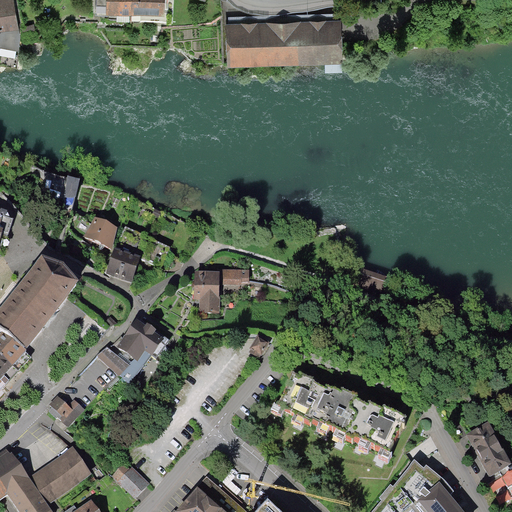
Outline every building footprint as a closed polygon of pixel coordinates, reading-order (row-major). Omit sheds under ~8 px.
[(0,0),(0,41),(18,44),(20,30),(13,0),(0,0)] [(131,0),(106,0),(106,6),(106,15),(131,16),(131,0)] [(165,0),(131,0),(131,16),(165,17),(165,0)] [(229,17),(229,24),(338,21),(338,15),(229,17)] [(342,64),(341,21),(338,21),(229,24),(227,24),(228,67),(342,64)] [(64,198),(76,200),(79,185),(67,183),(64,198)] [(0,214),(0,243),(2,234),(8,235),(12,219),(5,217),(5,215),(0,214)] [(81,239),(112,251),(117,232),(95,221),(81,239)] [(172,249),(126,229),(118,248),(163,268),(172,249)] [(107,276),(132,285),(141,262),(115,253),(107,276)] [(0,332),(1,334),(24,354),(78,284),(61,265),(43,258),(0,311),(0,332)] [(250,270),(223,269),(223,284),(241,285),(241,282),(249,282),(250,270)] [(219,313),(220,271),(193,271),(193,301),(201,301),(200,313),(219,313)] [(395,284),(355,271),(350,286),(390,299),(395,284)] [(146,326),(137,319),(124,337),(151,355),(156,359),(170,340),(164,336),(163,337),(154,331),(156,329),(148,323),(146,326)] [(1,334),(0,334),(0,357),(17,372),(29,359),(24,354),(1,334)] [(270,344),(258,336),(250,348),(251,349),(249,352),(258,358),(260,354),(262,356),(270,344)] [(130,384),(151,355),(124,337),(117,347),(134,359),(129,365),(107,346),(97,356),(130,384)] [(0,357),(0,379),(6,385),(17,372),(0,357)] [(367,452),(371,445),(382,450),(378,456),(387,461),(391,454),(388,454),(406,419),(384,408),(382,411),(371,406),(369,409),(353,401),(355,396),(342,389),(341,393),(327,386),(325,390),(312,384),(314,381),(300,375),(299,377),(289,373),(270,412),(282,418),(285,412),(294,416),(291,423),(301,428),(304,422),(310,425),(312,421),(319,425),(316,431),(327,436),(330,429),(335,432),(331,439),(343,445),(346,439),(353,442),(354,439),(359,441),(356,447),(367,452)] [(68,429),(86,410),(74,399),(68,405),(58,396),(50,405),(52,406),(47,411),(57,420),(58,419),(68,429)] [(467,433),(490,477),(492,476),(511,465),(511,461),(490,421),(467,433)] [(6,450),(0,455),(0,482),(9,496),(19,511),(52,511),(49,506),(51,505),(92,474),(73,447),(32,476),(30,477),(12,454),(10,456),(6,450)] [(464,511),(450,495),(454,492),(445,479),(427,464),(424,467),(415,459),(393,486),(391,484),(380,498),(382,500),(371,511),(464,511)] [(135,499),(149,482),(125,461),(111,477),(135,499)] [(511,465),(492,476),(500,493),(511,486),(511,465)] [(246,511),(206,477),(177,510),(175,508),(171,511),(246,511)] [(0,502),(9,496),(0,482),(0,502)] [(99,511),(92,501),(78,511),(75,507),(67,511),(99,511)]
